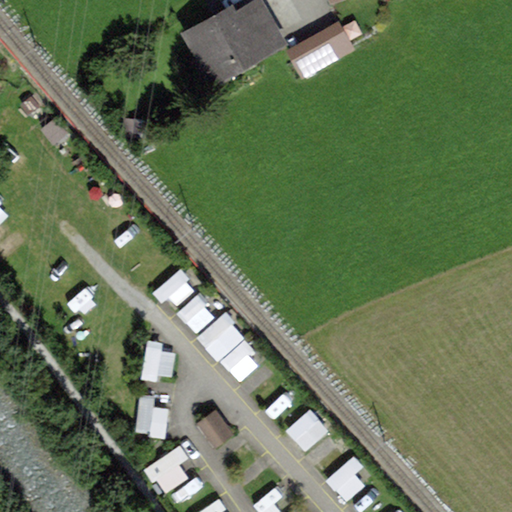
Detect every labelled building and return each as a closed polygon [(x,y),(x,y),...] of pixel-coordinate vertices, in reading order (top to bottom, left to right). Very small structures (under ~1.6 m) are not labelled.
[(230,15),(193,36),(213,71),(249,51),(252,56),(278,41),(258,6),(233,20),(230,15)] [(336,27),(311,42),(324,64),(349,49),(336,27)] [(298,78),(324,64),(311,42),(286,57),(298,78)] [(174,305),(197,286),(180,267),(158,286),(174,305)] [(193,330),(215,317),(201,293),(180,305),(193,330)] [(198,333),(240,379),(265,356),(223,310),(198,333)] [(147,341),(143,371),(173,375),(176,344),(147,341)] [(166,434),(168,405),(154,404),(155,393),(140,392),(137,432),(166,434)] [(321,420),(324,418),(315,405),(287,426),(323,474),(348,456),(321,420)] [(200,423),(215,443),(228,434),(214,414),(200,423)] [(164,491),(194,472),(177,445),(147,464),(164,491)] [(339,495),(366,485),(356,457),(329,468),(339,495)]
